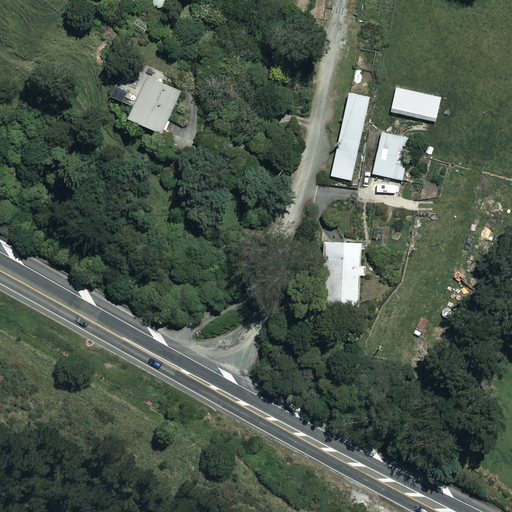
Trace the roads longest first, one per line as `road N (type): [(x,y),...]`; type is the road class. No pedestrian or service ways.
road 1 (trunk): [(0,269),(301,439),(449,511)]
road 2 (unknown): [(226,397),(308,211),(359,0)]
